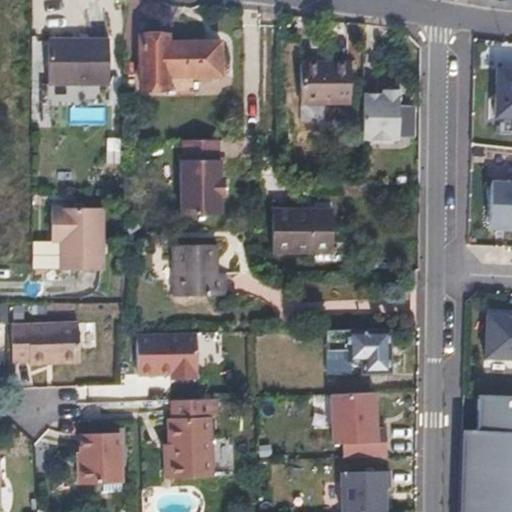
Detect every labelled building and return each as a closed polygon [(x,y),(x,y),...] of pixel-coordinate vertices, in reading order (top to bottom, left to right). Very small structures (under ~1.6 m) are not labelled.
[(149,87),(152,33),(135,33),(135,86),(149,87)] [(163,33),(152,33),(149,87),(163,87),(164,74),(191,74),(194,74),(218,74),(218,41),(163,41),(163,33)] [(50,38),(50,59),(50,81),(110,79),(110,37),(50,38)] [(349,103),(349,83),(349,64),(300,63),(300,102),(349,103)] [(511,116),(511,65),(494,65),(492,116),(511,116)] [(194,92),(194,74),(191,74),(164,74),(163,87),(163,92),(194,92)] [(382,93),(362,93),(362,138),(398,138),(398,88),(382,88),(382,93)] [(219,160),(180,161),(181,216),(220,216),(220,194),(222,194),(222,179),(219,179),(219,160)] [(511,178),(492,178),(490,224),(511,224),(511,178)] [(51,202),(52,218),(52,234),(61,235),(62,262),(92,261),(90,201),(51,202)] [(330,216),(312,216),(294,216),(293,213),(272,212),(272,252),(330,252),(330,216)] [(52,262),(62,262),(61,235),(52,234),(52,262)] [(170,246),(171,273),(214,272),(214,262),(216,262),(215,245),(170,246)] [(214,272),(171,273),(171,298),(225,296),(224,272),(214,272)] [(511,357),(511,310),(487,309),(484,356),(511,357)] [(81,322),(13,325),(15,360),(31,359),(31,363),(82,360),(81,322)] [(398,371),(397,327),(333,329),(334,350),(354,349),(354,361),(370,360),(370,372),(398,371)] [(196,375),(194,333),(150,334),(150,340),(135,341),(136,375),(189,372),(189,375),(196,375)] [(374,390),(329,392),(331,443),(340,442),(341,458),(389,456),(387,427),(376,428),(374,390)] [(511,511),(511,393),(478,393),(477,428),(460,428),(457,511),(511,511)] [(203,416),(203,400),(203,399),(172,400),(172,417),(167,418),(168,477),(210,476),(208,416),(203,416)] [(121,486),(121,436),(81,436),(81,456),(81,467),(76,467),(77,476),(80,486),(121,486)] [(386,511),(385,470),(340,471),(340,511),(386,511)]
